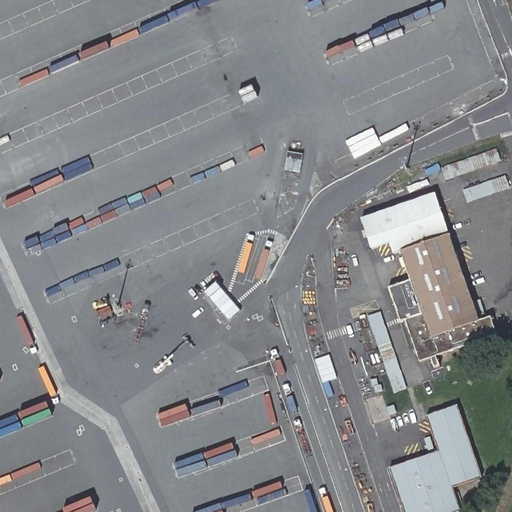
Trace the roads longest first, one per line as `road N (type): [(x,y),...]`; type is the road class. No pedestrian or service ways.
road 1 (unknown): [(0,227),(297,99)]
road 2 (unknown): [(0,172),(293,54)]
road 3 (unknown): [(11,277),(297,153)]
road 4 (unknown): [(0,106),(275,3)]
road 5 (unknown): [(258,263),(187,309),(54,370)]
road 6 (unknown): [(312,220),(327,308),(372,284),(407,365)]
road 7 (unknown): [(327,308),(380,499)]
